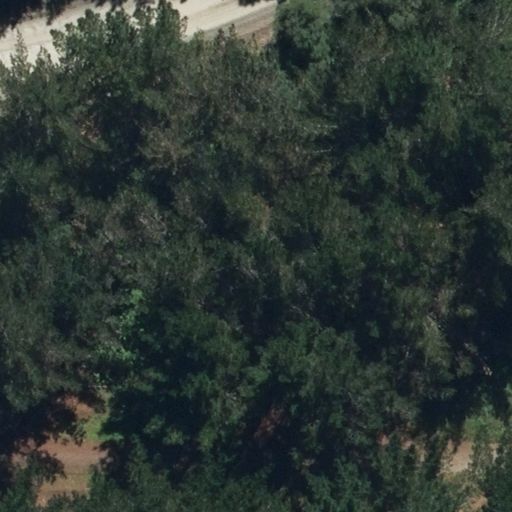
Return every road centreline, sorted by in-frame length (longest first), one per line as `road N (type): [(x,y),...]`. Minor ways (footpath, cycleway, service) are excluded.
road 1 (track): [(511,470),(0,458)]
road 2 (tertiary): [(233,0),(0,60)]
